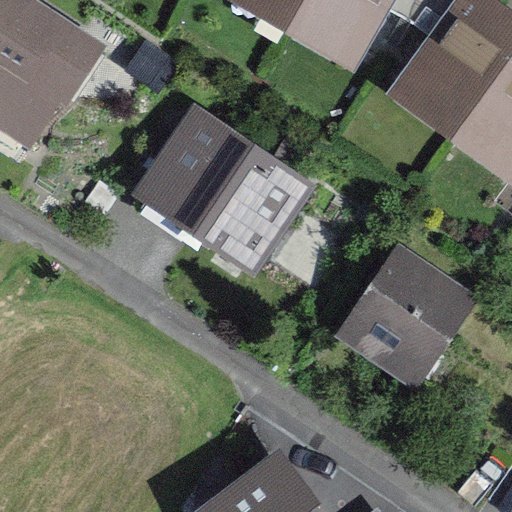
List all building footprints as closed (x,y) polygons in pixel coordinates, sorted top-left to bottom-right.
[(68,103),(108,42),(42,0),(0,0),(0,126),(31,146),(62,99),(68,103)] [(240,0),(289,28),(305,0),(240,0)] [(393,0),(305,0),(289,28),(356,66),(393,0)] [(511,5),(504,0),(454,0),(442,17),(425,5),(413,21),(430,34),(388,89),(452,136),(511,55),(511,5)] [(159,92),(180,62),(144,37),(123,68),(159,92)] [(511,55),(452,136),(511,180),(511,55)] [(258,274),(319,182),(194,100),(133,191),(258,274)] [(418,389),(481,296),(400,241),(337,334),(418,389)] [(383,511),(377,503),(365,511),(332,511),(281,446),(194,511),(383,511)]
